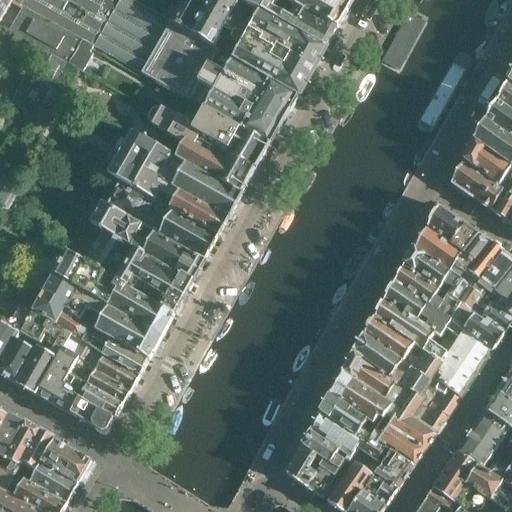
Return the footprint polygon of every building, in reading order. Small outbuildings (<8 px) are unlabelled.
[(0,0),(0,23),(13,1),(10,0),(0,0)] [(213,50),(170,25),(125,0),(105,0),(105,2),(101,0),(10,0),(13,1),(22,6),(82,40),(93,47),(206,110),(271,148),(298,99),(234,62),(213,50)] [(213,50),(221,36),(242,48),(234,62),(298,99),(337,31),(300,10),(294,21),(276,11),(282,0),(184,0),(171,23),(170,25),(213,50)] [(354,1),(351,0),(282,0),(300,10),(337,31),(354,1)] [(82,40),(22,6),(8,31),(56,58),(68,65),(82,40)] [(427,22),(408,11),(378,63),(397,74),(427,22)] [(79,71),(93,47),(82,40),(68,65),(79,71)] [(419,126),(420,129),(420,131),(421,133),(422,133),(423,134),(425,134),(427,133),(430,132),(432,130),(436,126),(440,120),(476,57),(461,48),(425,111),(422,118),(420,123),(419,126)] [(54,90),(68,65),(56,58),(42,83),(54,90)] [(64,96),(79,71),(68,65),(54,90),(64,96)] [(54,90),(42,83),(30,76),(13,105),(38,119),(54,90)] [(511,86),(508,84),(498,104),(511,114),(511,86)] [(53,130),(63,111),(60,104),(64,96),(54,90),(38,119),(30,133),(42,139),(47,130),(53,130)] [(511,114),(498,104),(487,124),(511,142),(511,114)] [(271,148),(206,110),(194,129),(157,108),(152,109),(147,117),(149,124),(170,136),(173,131),(178,134),(179,132),(228,159),(229,156),(257,172),(271,148)] [(310,189),(309,192),(310,194),(310,197),(311,198),(312,199),(313,199),(315,200),(317,199),(320,198),(322,196),(326,192),(330,186),(366,123),(350,114),(314,177),(311,183),(310,189)] [(511,142),(487,124),(487,125),(476,144),(511,169),(511,142)] [(257,172),(229,156),(228,159),(179,132),(178,134),(173,131),(170,136),(185,145),(176,160),(242,198),(257,172)] [(41,151),(38,146),(42,139),(30,133),(17,155),(29,163),(32,157),(37,158),(41,151)] [(242,198),(176,160),(134,137),(111,178),(122,184),(136,192),(145,175),(233,223),(237,217),(233,215),(242,198)] [(511,169),(476,144),(476,145),(465,164),(499,189),(507,178),(511,181),(511,193),(510,196),(511,197),(511,169)] [(29,172),(26,168),(29,163),(17,155),(14,160),(9,160),(6,166),(8,171),(5,176),(18,184),(21,178),(26,177),(29,172)] [(508,194),(499,189),(465,164),(465,165),(461,163),(456,172),(460,174),(452,188),(468,200),(470,197),(492,213),(499,201),(502,204),(508,194)] [(136,192),(219,239),(226,227),(230,229),(233,223),(145,175),(136,192)] [(122,184),(108,208),(142,228),(156,235),(205,263),(218,241),(219,239),(136,192),(122,184)] [(511,223),(511,197),(510,196),(508,194),(502,204),(499,201),(492,213),(510,226),(511,226),(511,223)] [(466,228),(454,220),(450,217),(452,214),(437,203),(432,213),(436,215),(428,230),(451,246),(464,255),(479,237),(466,228)] [(193,284),(205,263),(156,235),(149,247),(135,240),(142,228),(108,208),(103,206),(92,226),(105,234),(130,248),(138,252),(193,284)] [(247,299),(247,302),(247,305),(248,307),(249,309),(250,309),(251,310),(252,310),(255,309),(257,308),(260,306),(263,302),(268,296),(304,233),(288,224),(252,287),(249,294),(247,299)] [(475,263),(464,255),(451,246),(428,230),(427,231),(416,251),(447,273),(453,266),(466,274),(475,263)] [(193,284),(138,252),(133,260),(126,256),(130,248),(105,234),(86,266),(102,275),(117,284),(175,317),(193,284)] [(475,263),(490,245),(479,237),(464,255),(475,263)] [(473,291),(503,254),(490,245),(475,263),(466,274),(459,282),(468,288),(473,291)] [(468,288),(459,282),(447,273),(416,251),(411,249),(408,254),(413,257),(406,269),(440,291),(446,282),(454,287),(448,297),(458,303),(468,288)] [(495,291),(511,269),(511,260),(503,254),(473,291),(488,301),(495,291)] [(175,317),(117,284),(110,296),(95,287),(102,275),(86,266),(66,255),(58,269),(41,260),(36,269),(54,278),(162,339),(171,325),(170,325),(175,317)] [(448,297),(440,291),(406,269),(399,281),(395,278),(392,284),(396,286),(449,322),(451,323),(461,309),(463,306),(458,303),(448,297)] [(509,302),(511,298),(511,269),(495,291),(499,294),(491,304),(498,309),(504,299),(509,302)] [(155,354),(162,340),(162,339),(54,278),(40,303),(33,299),(34,297),(19,288),(11,303),(12,303),(33,315),(55,328),(64,313),(81,323),(89,310),(106,320),(99,333),(149,363),(154,354),(155,354)] [(449,322),(396,286),(392,284),(388,290),(393,292),(386,304),(433,334),(438,338),(443,330),(449,322)] [(488,301),(473,291),(468,288),(458,303),(463,306),(461,309),(504,337),(511,324),(511,318),(498,309),(491,304),(488,301)] [(511,298),(509,302),(504,299),(498,309),(511,318),(511,298)] [(0,371),(17,342),(21,335),(33,315),(12,303),(6,314),(18,322),(13,331),(0,324),(0,371)] [(446,356),(427,342),(433,334),(386,304),(377,321),(415,346),(422,351),(442,364),(430,381),(461,402),(493,353),(451,323),(449,322),(443,330),(457,340),(446,356)] [(504,337),(461,309),(451,323),(493,353),(504,337)] [(149,363),(99,333),(81,323),(64,313),(55,328),(71,338),(87,347),(141,378),(149,363)] [(38,398),(71,338),(55,328),(33,315),(21,335),(41,346),(37,354),(18,387),(38,398)] [(415,346),(377,321),(367,338),(367,339),(407,366),(413,357),(409,355),(415,346)] [(84,383),(71,376),(87,347),(71,338),(38,398),(71,417),(80,401),(74,397),(77,392),(83,396),(86,391),(81,388),(84,383)] [(461,402),(430,381),(442,364),(422,351),(416,360),(413,357),(407,366),(367,339),(366,339),(356,356),(345,376),(393,408),(437,438),(461,402)] [(0,376),(18,387),(37,354),(17,342),(0,371),(0,376)] [(179,420),(178,423),(179,425),(179,428),(180,430),(181,430),(182,431),(184,431),(186,430),(189,429),(191,427),(195,423),(199,417),(235,354),(219,345),(183,408),(180,415),(179,420)] [(141,378),(87,347),(71,376),(84,383),(124,407),(129,398),(133,392),(141,378)] [(511,375),(499,395),(511,403),(511,375)] [(393,408),(345,376),(332,398),(367,421),(370,421),(380,427),(393,408)] [(124,407),(84,383),(81,388),(86,391),(83,396),(77,392),(74,397),(80,401),(115,422),(124,407)] [(511,403),(499,395),(485,415),(510,432),(511,433),(511,403)] [(370,442),(380,427),(370,421),(367,421),(332,398),(322,415),(362,442),(358,449),(366,454),(382,465),(391,453),(386,450),(385,452),(370,442)] [(115,422),(80,401),(71,417),(103,436),(107,437),(109,434),(115,422)] [(415,469),(437,438),(393,408),(380,427),(370,442),(385,452),(386,450),(391,453),(415,469)] [(0,435),(9,419),(0,413),(0,435)] [(362,442),(322,415),(312,434),(338,452),(348,458),(346,462),(349,464),(358,449),(362,442)] [(489,463),(510,432),(485,415),(460,453),(434,492),(454,505),(467,486),(480,467),(484,470),(489,463)] [(0,470),(1,471),(25,427),(9,419),(0,435),(0,470)] [(22,467),(39,435),(25,427),(1,471),(15,478),(22,467)] [(335,457),(338,452),(312,434),(304,447),(320,458),(340,472),(345,463),(335,457)] [(38,475),(42,467),(55,444),(39,435),(22,467),(38,475)] [(78,488),(92,464),(55,444),(42,467),(78,488)] [(311,473),(320,458),(304,447),(303,448),(299,445),(289,463),(294,465),(288,475),(299,483),(297,486),(307,493),(309,491),(310,491),(318,478),(311,473)] [(399,493),(415,469),(391,453),(382,465),(375,477),(399,493)] [(382,465),(366,454),(358,465),(375,477),(382,465)] [(323,500),(339,475),(340,472),(320,458),(311,473),(318,478),(310,491),(323,500)] [(496,473),(489,463),(484,470),(493,476),(496,473)] [(375,477),(358,465),(356,464),(345,479),(339,475),(323,500),(340,511),(350,511),(362,494),(375,477)] [(42,467),(38,475),(31,487),(67,507),(78,488),(42,467)] [(511,511),(511,488),(503,482),(493,476),(484,470),(480,467),(467,486),(506,511),(511,511)] [(511,468),(505,479),(503,482),(511,488),(511,468)] [(15,478),(1,471),(0,470),(0,492),(5,496),(12,485),(21,491),(15,501),(34,511),(64,511),(67,507),(31,487),(15,478)] [(505,479),(496,473),(493,476),(503,482),(505,479)] [(387,511),(399,493),(375,477),(362,494),(387,511)] [(506,511),(467,486),(454,505),(462,510),(464,511),(506,511)] [(0,511),(34,511),(15,501),(5,496),(0,492),(0,511)] [(460,511),(462,510),(454,505),(434,492),(426,504),(437,511),(460,511)] [(385,511),(387,511),(362,494),(350,511),(385,511)]
